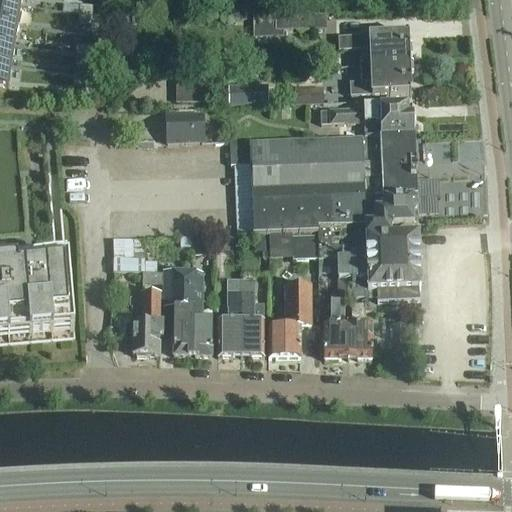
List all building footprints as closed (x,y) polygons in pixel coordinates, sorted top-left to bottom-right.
[(0,0),(0,7),(20,10),(21,0),(0,0)] [(0,27),(17,30),(20,10),(0,7),(0,27)] [(80,10),(79,19),(91,20),(92,11),(80,10)] [(274,18),(275,31),(325,31),(324,17),(274,18)] [(90,29),(91,20),(79,19),(78,28),(90,29)] [(0,48),(14,50),(17,30),(0,27),(0,48)] [(359,52),(360,70),(410,68),(409,49),(408,49),(407,37),(347,39),(348,53),(359,52)] [(0,68),(11,70),(14,50),(0,48),(0,68)] [(76,50),(76,59),(88,60),(89,51),(76,50)] [(87,69),(88,60),(76,59),(75,68),(87,69)] [(0,90),(8,91),(11,70),(0,68),(0,90)] [(410,68),(360,70),(361,85),(349,86),(350,99),(410,97),(409,84),(410,84),(410,68)] [(74,79),(73,89),(85,90),(86,81),(74,79)] [(204,80),(176,81),(176,93),(204,92),(204,80)] [(268,88),(229,90),(229,109),(268,108),(268,88)] [(294,91),(294,109),(323,109),(322,91),(294,91)] [(364,128),(364,143),(381,142),(412,141),(412,137),(415,133),(414,127),(412,123),(411,109),(363,109),(363,114),(321,116),(321,129),(346,128),(346,129),(364,128)] [(167,121),(168,148),(203,147),(202,119),(167,121)] [(253,240),(291,238),(317,238),(317,233),(365,232),(365,236),(389,236),(389,231),(397,231),(397,237),(417,236),(413,156),(414,146),(412,143),(412,141),(381,142),(364,143),(230,148),(231,170),(250,169),(253,240)] [(337,264),(338,284),(347,284),(347,309),(352,309),(352,304),(374,304),(377,303),(377,307),(418,305),(418,294),(420,293),(419,267),(417,240),(390,241),(389,236),(365,236),(365,232),(317,233),(317,238),(318,263),(318,264),(337,264)] [(292,265),(318,263),(317,238),(291,238),(292,265)] [(240,244),(216,243),(216,251),(240,252),(240,244)] [(0,250),(0,349),(74,343),(66,245),(0,250)] [(113,245),(113,278),(142,278),(144,278),(144,266),(144,245),(113,245)] [(195,245),(195,260),(212,260),(212,245),(195,245)] [(173,361),(190,362),(191,306),(201,307),(201,276),(164,276),(164,279),(163,279),(163,313),(173,313),(173,361)] [(142,278),(142,290),(162,290),(162,278),(156,278),(144,278),(142,278)] [(338,284),(338,300),(330,300),(331,329),(323,329),(323,347),(324,347),(324,365),(347,365),(347,309),(347,284),(338,284)] [(241,362),(241,287),(227,287),(227,326),(217,326),(217,362),(241,362)] [(254,287),(241,287),(241,362),(264,362),(264,326),(254,326),(254,287)] [(285,290),(285,331),(268,331),(268,363),(300,363),(300,332),(311,331),(310,290),(285,290)] [(132,359),(136,359),(141,361),(146,359),(159,360),(160,341),(163,341),(163,327),(158,327),(159,297),(141,297),(141,317),(144,317),(144,327),(133,327),(132,359)] [(191,306),(190,362),(211,362),(211,324),(200,324),(201,307),(191,306)] [(362,309),(352,309),(347,309),(347,365),(371,365),(371,347),(372,347),(372,329),(364,329),(364,312),(362,309)] [(393,328),(393,352),(407,352),(407,328),(393,328)]
